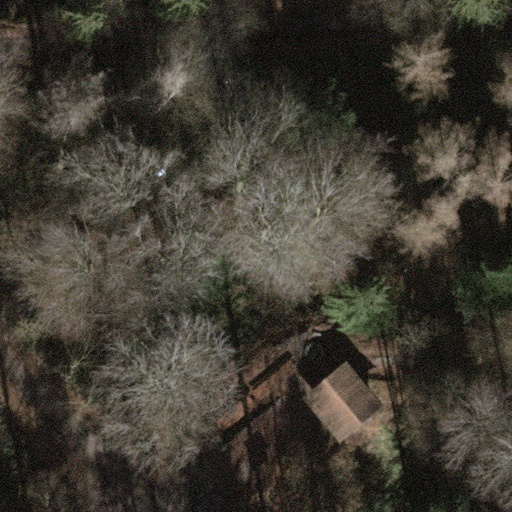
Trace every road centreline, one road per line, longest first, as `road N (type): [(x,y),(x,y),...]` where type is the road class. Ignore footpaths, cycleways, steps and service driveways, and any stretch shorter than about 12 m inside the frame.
road 1 (track): [(0,46),(511,6)]
road 2 (track): [(142,485),(62,373),(0,316)]
